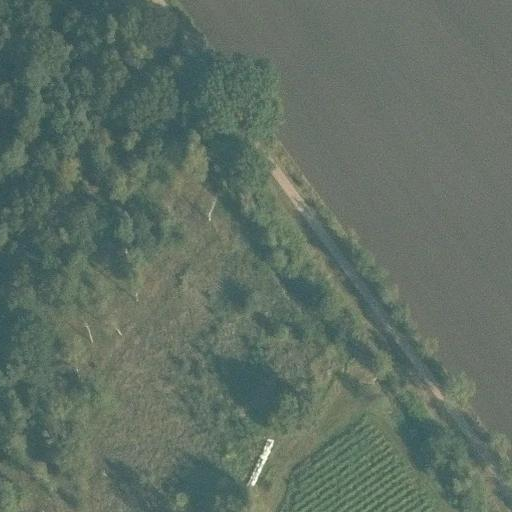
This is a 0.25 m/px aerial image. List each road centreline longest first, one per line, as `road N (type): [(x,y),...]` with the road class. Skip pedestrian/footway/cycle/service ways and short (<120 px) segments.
road 1 (track): [(129,0),(158,27),(502,511)]
road 2 (track): [(275,511),(307,449),(383,349)]
